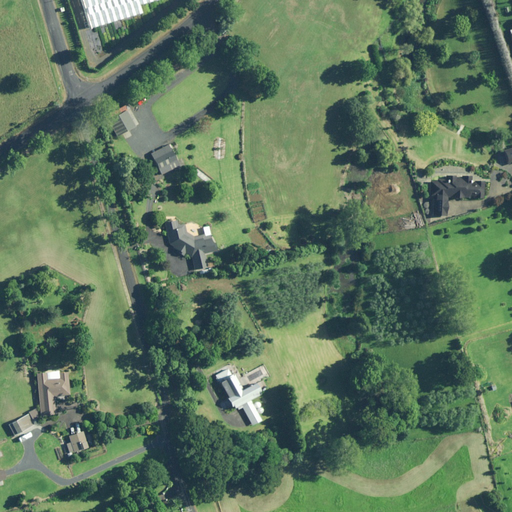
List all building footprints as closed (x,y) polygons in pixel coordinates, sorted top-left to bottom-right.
[(80,0),(90,32),(148,15),(146,6),(165,0),(80,0)] [(116,136),(122,133),(128,130),(139,125),(130,107),(126,109),(125,105),(106,115),(116,136)] [(170,144),(151,152),(160,175),(180,166),(170,144)] [(429,180),(429,198),(435,198),(435,216),(439,216),(448,217),(449,196),(459,196),(459,198),(484,199),(484,181),(471,180),(471,176),(461,176),(460,178),(456,177),(456,175),(444,175),(444,178),(437,178),(437,180),(429,180)] [(209,225),(202,227),(195,222),(185,223),(179,225),(177,219),(165,222),(168,244),(173,247),(173,249),(183,256),(186,254),(191,257),(194,271),(209,268),(206,254),(217,251),(216,241),(214,241),(209,225)] [(215,375),(216,377),(215,377),(217,381),(218,381),(229,397),(227,397),(232,407),(233,406),(235,409),(237,407),(238,410),(242,408),(252,425),(262,419),(259,415),(265,412),(258,401),(254,404),(251,400),(262,394),(260,391),(267,386),(263,379),(244,388),(234,373),(232,374),(227,367),(215,375)] [(54,396),(71,395),(68,370),(35,373),(39,417),(56,415),(54,396)] [(34,424),(28,413),(8,424),(14,436),(34,424)] [(83,431),(68,436),(71,442),(66,444),(69,452),(67,453),(67,455),(89,448),(83,431)]
